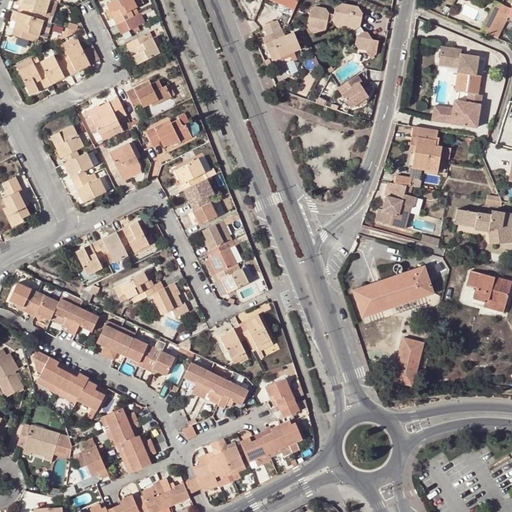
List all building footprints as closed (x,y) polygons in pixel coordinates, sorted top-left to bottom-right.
[(23,0),(21,7),(19,13),(44,21),(46,15),(51,0),(50,0),(23,0)] [(53,17),(58,2),(51,0),(46,15),(53,17)] [(135,9),(137,8),(132,0),(115,0),(107,5),(111,13),(114,12),(117,18),(114,20),(117,26),(131,19),(128,12),(135,9)] [(273,0),(294,9),(298,0),(273,0)] [(329,12),(325,6),(315,4),(310,8),(307,24),(308,27),(323,29),(326,27),(327,23),(332,19),(348,23),(352,29),(355,35),(354,43),(357,48),(362,45),(369,57),(374,54),(377,40),(373,39),(368,30),(365,30),(358,20),(361,19),(362,11),(357,3),(343,0),(336,5),(334,13),(329,12)] [(488,28),(501,3),(496,0),(480,29),(486,32),(488,28)] [(511,6),(511,8),(501,3),(488,28),(486,32),(497,36),(506,18),(511,20),(511,6)] [(138,15),(135,9),(128,12),(131,19),(138,15)] [(16,22),(18,13),(13,11),(10,20),(16,22)] [(36,36),(38,37),(44,21),(19,13),(18,13),(16,22),(19,23),(17,29),(14,28),(12,35),(34,41),(36,36)] [(79,27),(82,26),(76,13),(73,15),(79,27)] [(121,34),(145,22),(141,14),(138,15),(131,19),(117,26),(121,34)] [(270,33),(280,28),(276,19),(263,25),(267,34),(270,33)] [(352,29),(348,23),(332,19),(336,26),(352,29)] [(44,21),(38,37),(46,39),(51,23),(44,21)] [(78,26),(68,23),(67,28),(76,31),(78,26)] [(65,28),(63,35),(64,38),(77,32),(76,31),(67,28),(65,28)] [(274,40),(272,36),(264,40),(272,59),(300,47),(294,32),(274,40)] [(143,37),(146,43),(151,40),(148,34),(143,37)] [(63,44),(65,49),(79,43),(77,37),(63,44)] [(127,45),(129,50),(133,49),(136,55),(132,56),(137,66),(159,55),(151,40),(146,43),(143,37),(127,45)] [(156,38),(151,40),(159,55),(163,53),(156,38)] [(89,64),(79,43),(65,49),(67,53),(70,58),(64,61),(71,74),(76,72),(75,71),(89,64)] [(479,93),(481,74),(476,74),(478,56),(461,53),(461,48),(441,46),(438,64),(459,67),(455,90),(469,92),(479,93)] [(70,58),(67,53),(61,56),(64,61),(70,58)] [(71,74),(64,61),(58,64),(54,56),(40,62),(44,71),(50,83),(64,76),(65,77),(71,74)] [(16,66),(19,71),(34,64),(31,58),(16,66)] [(40,62),(34,65),(39,73),(44,71),(40,62)] [(43,84),(45,87),(51,84),(50,83),(44,71),(39,73),(34,65),(34,64),(19,71),(30,94),(39,90),(37,87),(43,84)] [(364,98),(367,96),(358,82),(361,81),(356,74),(340,85),(338,86),(336,87),(350,107),(358,102),(364,98)] [(126,92),(133,106),(141,103),(143,107),(151,104),(158,100),(160,104),(171,98),(165,86),(162,88),(158,81),(151,84),(144,87),(143,84),(126,92)] [(479,93),(469,92),(468,101),(464,100),(463,109),(454,107),(435,105),(433,120),(448,122),(448,120),(452,120),(452,122),(478,126),(483,94),(479,93)] [(126,116),(118,99),(109,104),(117,120),(126,116)] [(455,99),(454,107),(463,109),(464,100),(455,99)] [(143,107),(141,103),(133,106),(136,111),(143,107)] [(100,108),(100,109),(101,112),(98,114),(95,108),(88,112),(100,135),(104,133),(119,126),(117,120),(109,104),(100,108)] [(176,116),(178,120),(182,127),(185,126),(189,124),(183,113),(176,116)] [(163,146),(171,143),(177,140),(179,143),(191,137),(185,126),(182,127),(178,120),(171,124),(164,128),(162,124),(145,133),(152,146),(161,142),(163,146)] [(56,147),(58,146),(66,163),(79,156),(76,150),(83,147),(78,136),(79,135),(74,125),(51,136),(56,147)] [(416,142),(412,167),(425,169),(425,166),(439,168),(441,156),(450,157),(452,146),(436,144),(438,130),(412,125),(409,141),(416,142)] [(105,140),(122,132),(119,126),(104,133),(105,140)] [(140,158),(132,142),(129,143),(137,159),(140,158)] [(129,143),(109,153),(120,176),(140,166),(137,159),(129,143)] [(73,176),(71,177),(74,183),(88,177),(85,170),(93,167),(86,153),(79,156),(66,163),(73,176)] [(206,174),(211,171),(204,157),(199,160),(206,174)] [(181,183),(185,190),(207,180),(215,176),(212,170),(211,171),(206,174),(199,160),(199,159),(175,170),(179,179),(182,178),(184,182),(181,183)] [(140,166),(120,176),(122,181),(141,172),(140,170),(140,166)] [(99,179),(96,180),(94,174),(88,177),(74,183),(77,189),(79,188),(85,202),(106,192),(99,179)] [(406,185),(411,185),(412,177),(397,175),(395,183),(406,185)] [(5,182),(8,188),(19,183),(16,177),(5,182)] [(422,179),(412,177),(411,185),(412,186),(421,187),(422,179)] [(204,201),(214,196),(207,180),(185,190),(182,191),(187,200),(191,199),(197,210),(207,205),(204,201)] [(380,208),(376,220),(400,226),(403,214),(408,216),(411,205),(414,206),(417,196),(410,194),(404,193),(406,185),(395,183),(388,182),(385,194),(387,195),(383,209),(380,208)] [(30,215),(26,206),(22,200),(26,198),(19,183),(8,188),(4,190),(7,196),(2,199),(6,207),(9,214),(6,215),(12,227),(24,222),(23,219),(30,215)] [(411,185),(406,185),(404,193),(410,194),(412,186),(411,185)] [(191,199),(187,200),(193,212),(197,210),(191,199)] [(199,226),(218,217),(211,203),(207,205),(197,210),(193,212),(199,226)] [(492,209),(492,214),(458,208),(455,223),(488,229),(489,237),(489,243),(511,241),(511,222),(511,213),(492,209)] [(223,221),(226,227),(239,220),(237,214),(223,221)] [(408,216),(403,214),(400,226),(405,228),(408,216)] [(131,253),(148,244),(145,238),(136,221),(129,225),(130,229),(124,232),(128,243),(131,253)] [(228,245),(233,242),(226,227),(223,221),(202,232),(206,241),(212,253),(228,245)] [(489,237),(488,229),(455,223),(454,231),(489,237)] [(121,246),(128,243),(124,232),(123,232),(122,228),(114,232),(121,246)] [(102,256),(107,253),(111,259),(112,262),(126,255),(121,246),(114,232),(100,239),(102,242),(96,244),(102,256)] [(131,253),(132,255),(154,245),(149,236),(145,238),(148,244),(131,253)] [(198,243),(194,236),(187,240),(190,247),(198,243)] [(438,245),(440,239),(429,236),(427,242),(438,245)] [(83,251),(82,248),(75,251),(86,275),(100,268),(96,259),(102,256),(96,244),(95,241),(88,245),(90,248),(83,251)] [(212,253),(206,241),(204,242),(210,254),(212,253)] [(233,242),(228,245),(237,264),(243,261),(233,242)] [(237,264),(228,245),(212,253),(210,254),(208,255),(210,259),(205,262),(211,276),(217,273),(217,274),(237,264)] [(106,262),(111,259),(107,253),(102,256),(106,262)] [(402,268),(403,267),(402,265),(402,264),(401,263),(400,262),(398,262),(397,262),(395,262),(394,263),(394,265),(393,266),(393,267),(394,269),(395,270),(396,271),(398,271),(399,271),(401,270),(402,269),(402,268)] [(249,283),(242,269),(240,270),(237,264),(217,274),(220,280),(227,294),(249,283)] [(424,264),(354,287),(363,314),(433,290),(424,264)] [(246,268),(242,269),(249,283),(253,281),(254,278),(250,270),(246,268)] [(511,282),(471,269),(466,285),(477,288),(475,299),(485,302),(485,298),(505,304),(511,282)] [(150,295),(153,293),(150,286),(147,288),(144,282),(147,281),(143,272),(119,283),(126,299),(129,298),(136,294),(139,300),(146,297),(150,295)] [(150,286),(153,293),(154,293),(164,288),(161,282),(154,285),(151,279),(147,281),(144,282),(147,288),(150,286)] [(222,297),(227,294),(220,280),(214,283),(222,297)] [(126,299),(119,283),(113,286),(121,302),(126,299)] [(172,294),(177,291),(173,283),(164,288),(154,293),(153,293),(150,295),(161,315),(170,310),(175,318),(188,312),(184,304),(181,305),(177,296),(174,297),(172,294)] [(18,284),(9,302),(17,305),(22,308),(21,311),(28,315),(39,294),(18,284)] [(96,295),(99,289),(91,285),(83,289),(93,294),(96,295)] [(85,301),(89,303),(93,294),(83,289),(78,298),(85,301)] [(37,315),(42,317),(51,321),(52,320),(54,315),(59,304),(39,294),(28,315),(36,318),(37,315)] [(129,298),(132,303),(139,300),(136,294),(129,298)] [(505,304),(485,298),(485,302),(483,306),(502,312),(505,304)] [(59,304),(54,315),(63,320),(65,317),(68,318),(66,321),(62,331),(68,334),(80,310),(61,301),(59,304)] [(84,326),(83,329),(92,334),(100,319),(80,310),(68,334),(74,337),(79,327),(81,324),(84,326)] [(61,324),(63,320),(54,315),(52,320),(61,324)] [(251,353),(258,349),(257,346),(270,340),(258,317),(238,327),(245,340),(251,353)] [(113,330),(115,326),(107,322),(97,344),(105,347),(101,355),(108,359),(120,333),(113,330)] [(238,327),(219,337),(230,360),(245,353),(240,343),(245,340),(238,327)] [(136,336),(128,332),(126,336),(120,333),(108,359),(113,362),(116,357),(118,354),(126,358),(134,340),(136,336)] [(413,385),(423,340),(402,336),(392,380),(413,385)] [(134,340),(126,358),(133,361),(138,364),(136,367),(145,371),(155,350),(134,340)] [(189,352),(188,340),(176,346),(189,352)] [(270,340),(257,346),(258,349),(261,354),(274,347),(270,340)] [(166,377),(175,360),(162,354),(165,346),(158,342),(155,350),(145,371),(151,374),(153,370),(158,373),(166,377)] [(5,356),(1,349),(0,349),(0,377),(1,378),(0,378),(0,385),(6,397),(23,387),(14,372),(18,370),(9,353),(5,356)] [(41,373),(39,376),(59,387),(68,372),(57,366),(59,362),(36,350),(33,357),(36,371),(41,373)] [(230,360),(233,366),(247,358),(245,353),(230,360)] [(59,362),(57,366),(68,372),(70,368),(59,362)] [(191,363),(184,379),(193,383),(195,380),(199,382),(197,385),(192,395),(198,398),(211,373),(191,363)] [(79,373),(70,368),(68,372),(77,377),(79,373)] [(68,372),(59,387),(79,398),(88,381),(89,378),(79,373),(77,377),(68,372)] [(215,389),(209,400),(219,404),(230,382),(211,373),(198,398),(204,401),(206,398),(211,387),(215,389)] [(59,387),(39,376),(36,382),(56,393),(59,387)] [(265,389),(271,403),(276,401),(278,408),(294,401),(286,380),(265,389)] [(77,400),(92,408),(96,411),(104,396),(94,390),(96,386),(88,381),(79,398),(77,400)] [(249,391),(230,382),(219,404),(218,407),(225,410),(227,405),(230,400),(231,397),(235,397),(233,402),(241,405),(249,391)] [(96,386),(94,390),(104,396),(107,392),(96,386)] [(59,387),(56,393),(75,404),(77,400),(79,398),(59,387)] [(215,389),(211,387),(206,398),(209,400),(215,389)] [(294,401),(278,408),(280,412),(296,405),(294,401)] [(297,413),(299,413),(296,405),(280,412),(283,419),(287,418),(289,417),(291,416),(292,416),(294,415),(296,414),(297,413)] [(92,420),(96,411),(92,408),(87,417),(92,420)] [(122,409),(100,418),(104,426),(108,424),(111,431),(137,420),(134,413),(126,416),(123,408),(122,409)] [(111,431),(113,437),(109,439),(112,447),(117,445),(135,438),(131,430),(136,428),(140,427),(137,420),(111,431)] [(289,422),(285,424),(281,426),(289,446),(295,443),(302,440),(296,425),(291,427),(289,422)] [(70,447),(71,447),(68,437),(65,436),(31,425),(29,431),(22,429),(17,445),(24,447),(22,453),(30,455),(32,447),(45,451),(43,459),(51,461),(53,455),(54,452),(67,456),(69,456),(70,447)] [(187,439),(195,436),(191,426),(189,427),(183,429),(187,439)] [(267,451),(269,454),(289,446),(281,426),(271,430),(273,434),(270,435),(267,451)] [(261,435),(262,439),(270,435),(273,434),(271,430),(261,435)] [(250,439),(252,443),(255,442),(262,439),(261,435),(250,439)] [(117,445),(120,454),(124,452),(126,458),(152,447),(150,440),(146,442),(142,443),(139,436),(135,438),(117,445)] [(252,443),(250,439),(240,444),(241,446),(246,457),(248,464),(251,462),(255,442),(252,443)] [(255,442),(251,462),(256,460),(267,455),(267,451),(262,439),(255,442)] [(292,453),(298,450),(295,443),(289,446),(292,453)] [(225,444),(219,446),(230,472),(237,469),(238,472),(246,469),(241,459),(246,457),(241,446),(234,448),(233,444),(227,447),(225,444)] [(207,460),(216,482),(224,478),(222,475),(230,472),(219,446),(212,449),(213,453),(215,456),(207,460)] [(289,446),(269,454),(270,458),(282,453),(284,456),(292,453),(289,446)] [(126,458),(129,464),(125,466),(128,475),(150,465),(147,457),(155,454),(152,447),(126,458)] [(89,474),(98,471),(99,475),(101,479),(108,476),(104,467),(99,453),(97,449),(91,452),(89,448),(81,451),(89,474)] [(267,455),(256,460),(259,466),(266,463),(267,455)] [(201,467),(195,470),(197,476),(202,489),(203,493),(211,490),(209,485),(216,482),(207,460),(205,456),(198,459),(201,467)] [(230,472),(233,481),(241,478),(238,472),(237,469),(230,472)] [(224,478),(216,482),(218,487),(219,488),(233,481),(230,472),(222,475),(224,478)] [(202,489),(197,476),(190,479),(183,482),(188,495),(195,492),(202,489)] [(159,481),(169,506),(189,498),(188,495),(183,482),(174,486),(173,485),(169,486),(165,479),(159,481)] [(151,488),(141,492),(142,496),(144,499),(149,511),(155,511),(169,506),(159,481),(153,484),(157,494),(154,495),(151,488)] [(73,486),(68,488),(71,496),(76,494),(73,486)] [(47,487),(45,496),(62,500),(63,496),(64,491),(47,487)] [(113,508),(114,511),(149,511),(144,499),(142,496),(133,500),(131,495),(121,499),(123,503),(113,508)]
